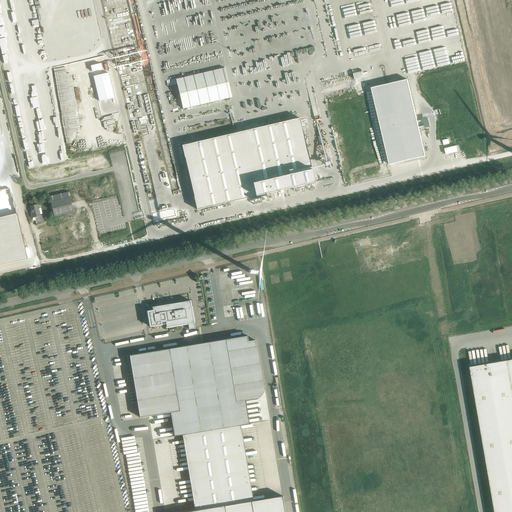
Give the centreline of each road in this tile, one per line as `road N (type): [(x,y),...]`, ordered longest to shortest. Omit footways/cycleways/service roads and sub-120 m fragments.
road 1 (unclassified): [(0,305),(511,186)]
road 2 (unknown): [(194,223),(336,191),(317,83),(329,47),(319,0)]
road 3 (unknown): [(96,0),(154,232)]
road 4 (unknown): [(141,0),(194,223)]
